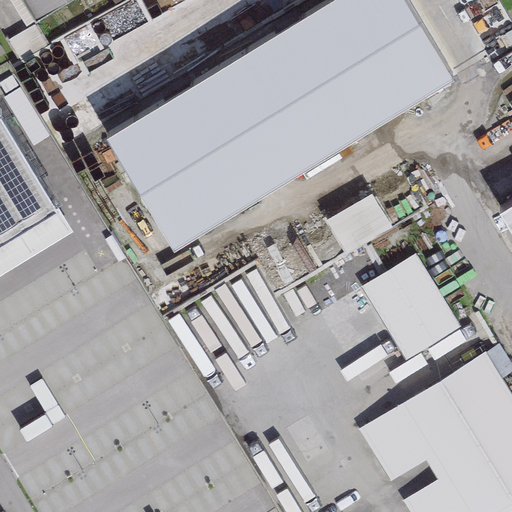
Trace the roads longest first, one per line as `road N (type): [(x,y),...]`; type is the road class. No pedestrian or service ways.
road 1 (unknown): [(428,0),(471,70),(450,141),(511,251)]
road 2 (unknown): [(261,256),(301,361),(296,412),(309,478),(327,511)]
